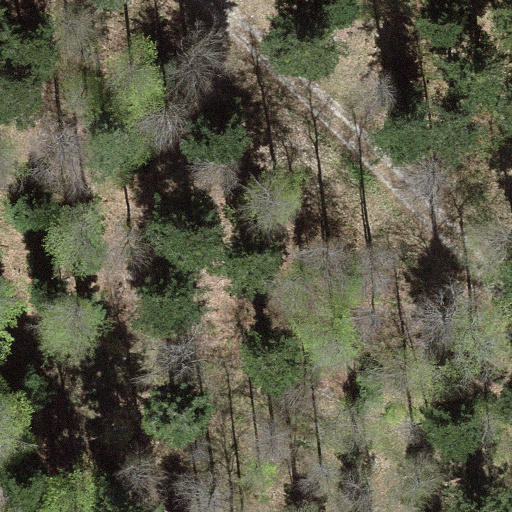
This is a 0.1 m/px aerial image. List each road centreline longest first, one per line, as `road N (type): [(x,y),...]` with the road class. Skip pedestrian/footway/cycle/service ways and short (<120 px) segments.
road 1 (track): [(511,487),(0,348)]
road 2 (track): [(511,295),(213,0)]
